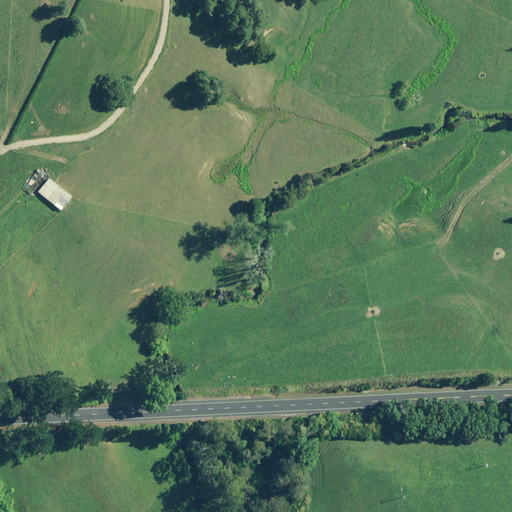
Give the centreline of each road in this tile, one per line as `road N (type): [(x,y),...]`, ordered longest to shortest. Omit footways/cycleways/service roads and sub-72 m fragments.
road 1 (primary): [(0,416),(511,397)]
road 2 (track): [(0,151),(90,137),(157,48),(163,0)]
